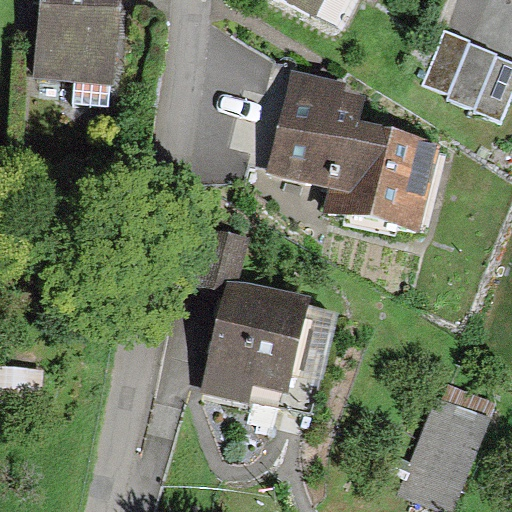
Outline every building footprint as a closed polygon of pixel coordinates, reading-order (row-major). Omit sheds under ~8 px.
[(111,94),(116,94),(124,0),(42,0),(34,87),(75,91),(73,109),(109,112),(111,94)] [(330,0),(268,0),(316,25),(319,23),(330,0)] [(330,0),(319,23),(343,35),(361,0),(330,0)] [(502,128),(511,103),(511,66),(498,61),(499,58),(472,47),(473,44),(446,33),(424,86),(451,97),(449,101),(477,113),(476,117),(502,128)] [(324,220),(421,244),(443,156),(361,136),(368,108),(346,103),(348,93),(293,80),(267,184),(329,199),(324,220)] [(229,288),(239,291),(252,244),(208,232),(192,290),(226,299),(229,288)] [(310,315),(312,309),(239,291),(229,288),(226,299),(201,399),(250,411),(252,404),(285,413),(310,315)] [(336,322),(310,315),(285,413),(311,419),(336,322)] [(0,370),(0,375),(0,399),(44,401),(45,372),(0,370)] [(457,511),(494,423),(437,400),(396,499),(427,511),(457,511)]
